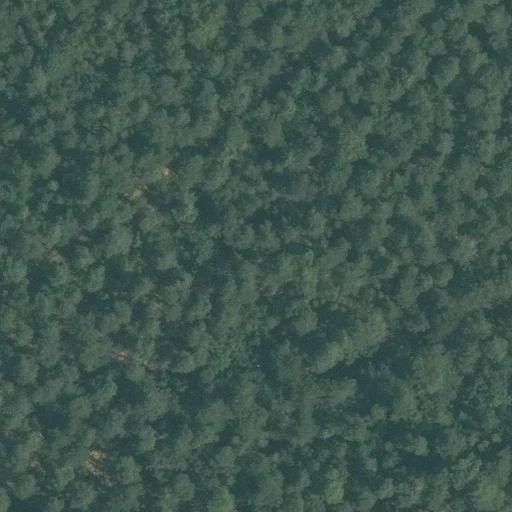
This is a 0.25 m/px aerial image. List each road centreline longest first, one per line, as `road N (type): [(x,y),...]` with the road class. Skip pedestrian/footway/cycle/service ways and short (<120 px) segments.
road 1 (track): [(382,0),(0,303)]
road 2 (unknown): [(511,411),(430,434),(375,426),(281,445),(254,456),(233,511)]
